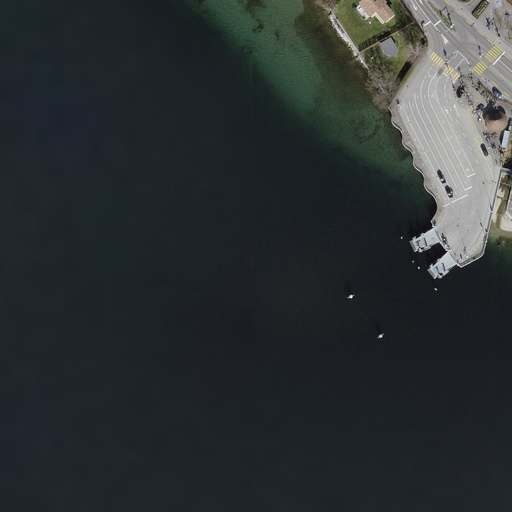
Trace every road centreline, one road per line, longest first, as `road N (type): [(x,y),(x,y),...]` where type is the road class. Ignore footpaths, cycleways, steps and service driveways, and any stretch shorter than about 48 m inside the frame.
road 1 (tertiary): [(438,71),(421,85),(419,106),(474,215)]
road 2 (tertiary): [(474,215),(480,166),(438,71)]
